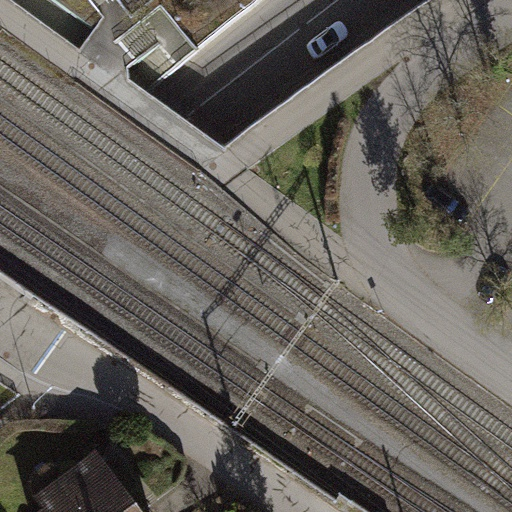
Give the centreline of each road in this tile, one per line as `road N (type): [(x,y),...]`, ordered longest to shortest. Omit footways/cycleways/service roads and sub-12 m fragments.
road 1 (secondary): [(0,267),(343,0)]
road 2 (residential): [(511,13),(428,66),(395,104),(375,150),(369,199),(378,249),(400,293),(435,329)]
road 3 (residential): [(289,511),(0,327)]
